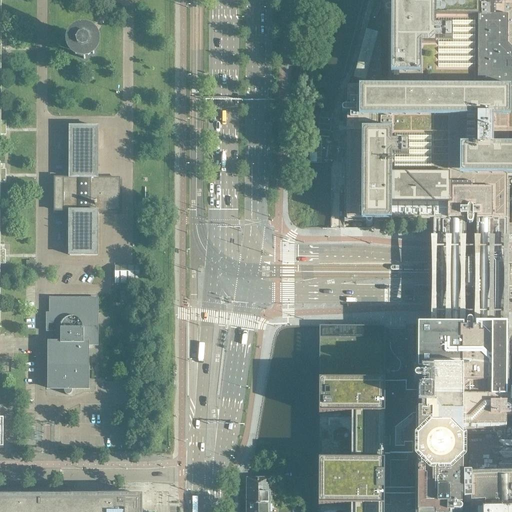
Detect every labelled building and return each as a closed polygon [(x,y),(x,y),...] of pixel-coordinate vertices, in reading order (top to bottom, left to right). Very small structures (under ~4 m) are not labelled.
[(433,221),(464,221),(464,218),(467,218),(467,223),(467,225),(469,226),(471,226),(472,225),(473,223),(473,218),(476,218),(476,221),(507,221),(507,178),(511,177),(511,0),(390,0),(391,5),(394,5),(394,8),(388,8),(387,8),(386,10),(386,12),(387,13),(388,14),(394,14),(394,17),(391,17),(390,89),(347,89),(347,105),(350,105),(350,108),(345,108),(343,109),(342,111),(342,113),(343,114),(345,115),(350,115),(350,118),(347,118),(347,220),(363,220),(363,217),(366,217),(366,223),(367,225),(368,226),(370,226),(372,225),(372,223),(372,217),(375,217),(375,221),(433,221)] [(367,29),(355,78),(369,81),(370,76),(376,77),(386,34),(367,29)] [(100,41),(99,39),(96,35),(93,33),(91,32),(85,31),(83,31),(81,31),(79,31),(77,32),(75,33),(73,34),(72,35),(71,36),(70,37),(70,39),(69,40),(68,41),(68,43),(67,44),(67,46),(67,47),(67,49),(67,50),(67,52),(68,54),(68,55),(69,56),(69,57),(70,58),(72,60),(73,61),(74,62),(76,63),(78,64),(80,65),(82,65),(84,65),(86,65),(88,65),(89,65),(91,64),(93,63),(94,62),(96,61),(97,60),(98,58),(99,57),(99,56),(100,54),(101,53),(101,52),(102,50),(102,49),(102,47),(102,46),(101,45),(101,43),(101,42),(100,41)] [(119,195),(119,179),(97,179),(98,127),(70,127),(70,179),(55,179),(55,211),(70,211),(70,255),(97,255),(97,211),(119,211),(119,195)] [(463,273),(464,221),(433,221),(433,327),(463,327),(463,289),(476,289),(476,327),(506,327),(507,221),(476,221),(476,274),(463,273)] [(138,281),(138,265),(117,265),(118,282),(138,281)] [(130,303),(130,291),(120,291),(120,303),(130,303)] [(95,344),(95,298),(49,298),(49,313),(46,313),(46,332),(55,332),(55,343),(88,343),(88,344),(95,344)] [(511,511),(511,398),(511,399),(510,399),(510,371),(508,371),(508,364),(506,364),(506,327),(476,327),(476,330),(473,330),(473,325),(472,323),(470,322),(469,322),(467,323),(466,325),(466,330),(463,330),(463,327),(433,327),(416,327),(416,372),(421,372),(421,379),(417,379),(416,379),(414,381),(414,383),(416,384),(417,385),(421,385),(421,392),(418,392),(418,408),(422,408),(422,413),(418,414),(418,429),(416,429),(416,442),(416,458),(418,458),(417,511),(511,511)] [(385,381),(385,327),(327,327),(325,327),(319,327),(319,353),(319,472),(318,511),(383,511),(384,458),(385,381)] [(88,389),(88,344),(88,343),(55,343),(49,343),(49,389),(65,389),(65,392),(65,393),(65,394),(66,394),(66,395),(67,395),(68,395),(69,395),(70,395),(71,394),(72,394),(72,393),(72,392),(72,389),(88,389)] [(405,381),(385,381),(384,458),(416,458),(416,442),(403,441),(403,446),(395,446),(394,426),(411,414),(418,414),(422,413),(422,408),(418,408),(418,392),(405,392),(405,381)] [(269,492),(269,480),(248,480),(248,482),(246,483),(246,486),(248,487),(248,492),(269,492)] [(269,504),(269,492),(248,492),(248,498),(246,499),(246,502),(248,503),(248,504),(269,504)] [(142,511),(142,496),(99,496),(0,495),(0,511),(142,511)]
